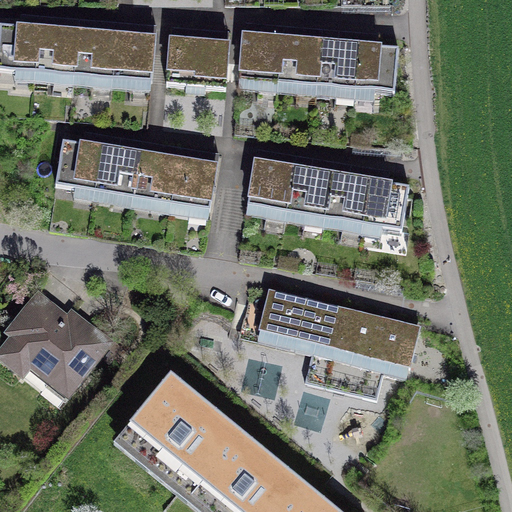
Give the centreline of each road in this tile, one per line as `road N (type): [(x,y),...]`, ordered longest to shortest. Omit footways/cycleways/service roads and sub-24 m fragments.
road 1 (residential): [(0,229),(458,318)]
road 2 (residential): [(458,318),(425,175),(413,0)]
road 3 (residential): [(509,511),(458,318)]
